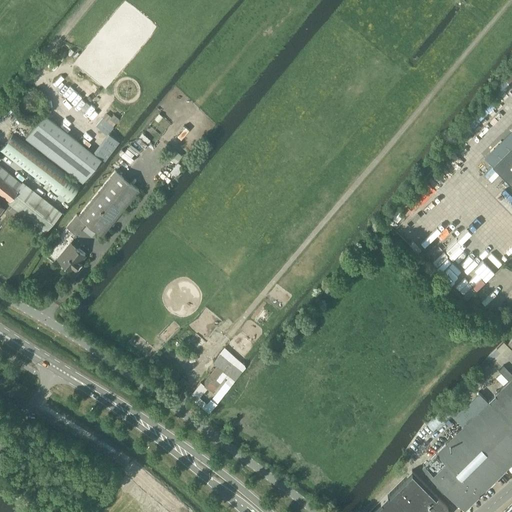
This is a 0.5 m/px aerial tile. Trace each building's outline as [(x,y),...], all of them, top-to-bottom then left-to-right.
[(44,114),(25,138),(83,182),(101,158),(44,114)] [(96,125),(106,134),(110,128),(104,123),(107,121),(103,117),(96,125)] [(104,160),(119,141),(108,133),(93,151),(104,160)] [(13,134),(0,150),(0,151),(55,194),(68,176),(13,134)] [(511,144),(492,165),(509,182),(511,185),(511,144)] [(11,206),(8,210),(37,232),(55,208),(21,183),(0,167),(0,192),(9,199),(7,202),(11,206)] [(66,226),(76,235),(85,223),(100,235),(138,188),(115,169),(77,215),(76,214),(66,226)] [(77,269),(82,263),(79,261),(85,255),(70,242),(57,258),(72,270),(74,267),(77,269)] [(217,365),(202,384),(200,382),(192,392),(193,392),(189,397),(209,412),(246,365),(240,359),(239,360),(232,354),(233,354),(230,351),(229,351),(224,347),(213,361),(217,365)] [(488,402),(511,426),(511,374),(503,365),(498,370),(509,381),(488,402)] [(511,461),(511,426),(488,402),(478,392),(460,410),(469,420),(462,427),(504,469),(511,461)] [(504,469),(462,427),(422,467),(464,509),(504,469)] [(368,511),(447,511),(450,509),(411,470),(368,511)] [(511,511),(511,503),(503,511),(511,511)]
